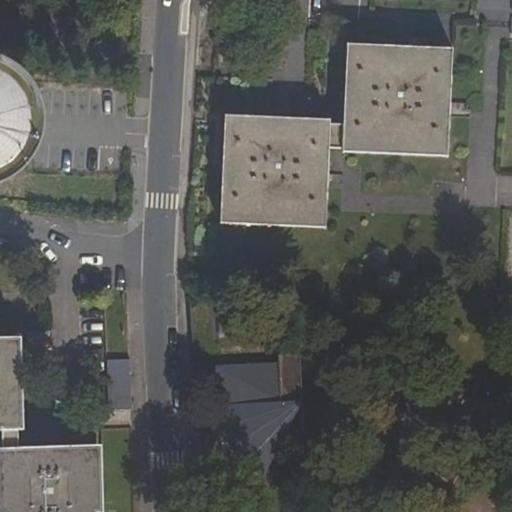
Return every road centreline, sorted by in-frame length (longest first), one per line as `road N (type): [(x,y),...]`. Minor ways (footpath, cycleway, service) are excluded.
road 1 (residential): [(159,259),(175,0)]
road 2 (residential): [(163,511),(159,259)]
road 3 (residential): [(159,259),(0,245)]
